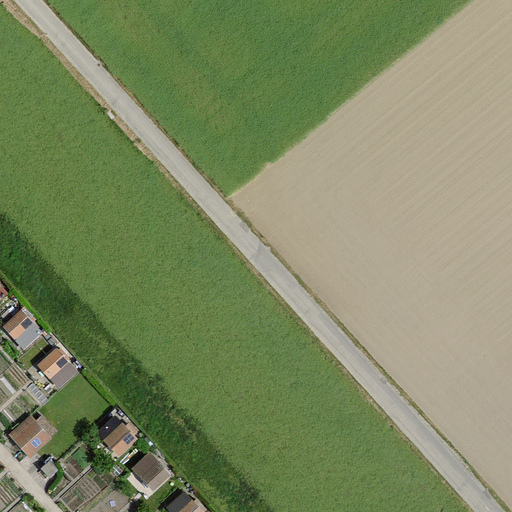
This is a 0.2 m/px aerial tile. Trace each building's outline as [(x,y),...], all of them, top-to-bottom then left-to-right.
[(4,326),(16,338),(32,322),(20,310),(4,326)] [(40,366),(50,376),(66,361),(56,350),(40,366)] [(16,440),(30,455),(48,438),(35,423),(16,440)] [(108,441),(118,453),(134,438),(124,427),(108,441)] [(142,478),(153,489),(169,474),(159,463),(142,478)] [(182,511),(201,511),(193,502),(182,511)]
